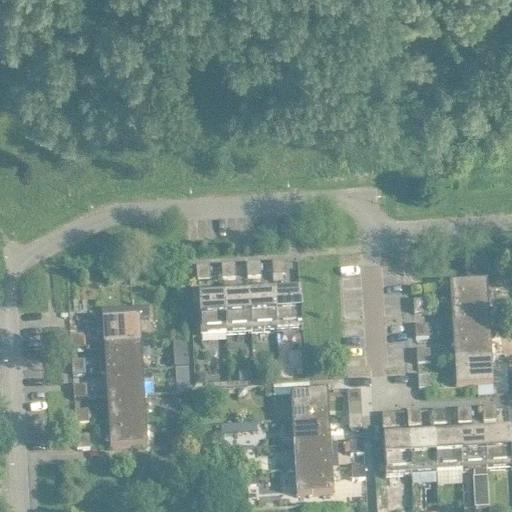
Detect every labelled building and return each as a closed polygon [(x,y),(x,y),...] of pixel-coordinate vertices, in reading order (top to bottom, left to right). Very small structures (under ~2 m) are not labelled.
[(288,274),(288,261),(274,262),(275,275),(288,274)] [(263,276),(262,263),(249,264),(250,277),(263,276)] [(238,277),(237,264),(224,265),(225,278),(238,277)] [(213,279),(212,266),(199,267),(200,280),(213,279)] [(109,270),(111,283),(132,281),(130,267),(109,270)] [(454,286),(455,311),(490,308),(489,284),(490,284),(490,283),(452,285),(453,286),(454,286)] [(302,294),(277,296),(279,331),(304,329),(304,330),(305,330),(303,293),(302,293),(302,294)] [(277,296),(252,298),(254,332),(279,331),(277,296)] [(252,298),(227,299),(229,334),(254,332),(252,298)] [(229,334),(227,299),(202,301),(202,300),(201,300),(203,337),(205,337),(204,336),(229,334)] [(417,300),(417,313),(430,313),(429,299),(417,300)] [(106,322),(108,346),(142,344),(141,320),(142,320),(142,319),(152,318),(151,307),(104,310),(105,322),(106,322)] [(455,311),(457,336),(492,334),(490,308),(455,311)] [(418,325),(419,339),(432,338),(431,325),(418,325)] [(457,336),(458,361),(493,359),(492,334),(457,336)] [(73,336),(74,349),(87,348),(86,335),(73,336)] [(108,346),(109,371),(144,369),(142,344),(108,346)] [(420,351),(420,364),(433,363),(433,350),(420,351)] [(493,359),(458,361),(460,386),(459,386),(459,387),(481,386),(492,385),(496,385),(496,384),(495,384),(493,359)] [(75,361),(75,374),(88,373),(87,360),(75,361)] [(191,368),(179,369),(180,384),(192,383),(191,368)] [(109,371),(111,397),(146,394),(144,369),(109,371)] [(255,371),(242,371),(242,381),(255,380),(255,371)] [(208,374),(197,375),(198,385),(208,384),(208,374)] [(421,376),(422,389),(435,388),(434,375),(421,376)] [(76,386),(77,399),(90,398),(89,385),(76,386)] [(492,385),(481,386),(481,396),(493,395),(492,385)] [(250,388),(240,389),(241,398),(246,397),(251,392),(250,388)] [(364,404),(363,390),(350,391),(351,404),(364,404)] [(294,396),(296,420),(331,418),(329,394),(330,393),(330,392),(293,395),(293,396),(294,396)] [(111,397),(112,422),(147,420),(146,394),(111,397)] [(500,420),(499,407),(486,408),(486,421),(500,420)] [(474,421),(474,408),(460,409),(461,422),(474,421)] [(78,411),(79,424),(91,423),(91,422),(91,411),(91,410),(78,411)] [(449,423),(448,410),(435,411),(436,424),(449,423)] [(99,411),(91,411),(91,422),(100,422),(99,411)] [(424,424),(423,411),(410,412),(411,425),(424,424)] [(385,414),(386,427),(399,426),(398,413),(385,414)] [(351,416),(352,430),(365,429),(364,416),(351,416)] [(296,420),(297,445),(332,443),(331,418),(296,420)] [(147,420),(112,422),(114,447),(113,447),(113,448),(150,446),(150,444),(149,444),(147,420)] [(240,424),(224,425),(224,435),(241,434),(240,424)] [(511,433),(511,434),(488,436),(490,471),(511,469),(511,432),(511,433)] [(79,436),(80,449),(93,449),(92,435),(79,436)] [(488,436),(462,437),(464,472),(477,471),(490,471),(488,436)] [(462,437),(437,439),(439,474),(464,472),(462,437)] [(437,439),(412,440),(414,475),(439,474),(437,439)] [(414,475),(412,440),(387,442),(387,441),(386,441),(388,478),(390,478),(390,477),(414,475)] [(353,442),(354,455),(367,454),(366,441),(353,442)] [(297,445),(299,470),(334,468),(332,443),(297,445)] [(354,467),(355,480),(368,479),(367,466),(354,467)] [(334,468),(299,470),(300,495),(299,495),(299,497),(336,494),(336,493),(335,493),(334,468)] [(477,478),(476,478),(478,508),(492,508),(490,471),(477,471),(477,478)] [(262,477),(252,477),(252,485),(263,485),(262,477)]
